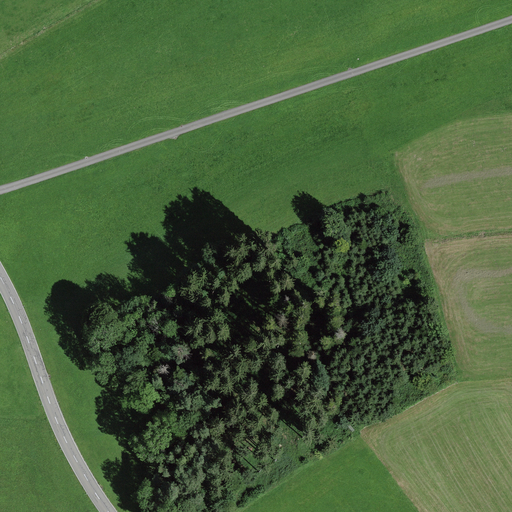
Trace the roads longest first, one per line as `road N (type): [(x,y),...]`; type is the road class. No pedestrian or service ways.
road 1 (track): [(0,191),(511,19)]
road 2 (tertiary): [(108,511),(56,419),(0,276)]
